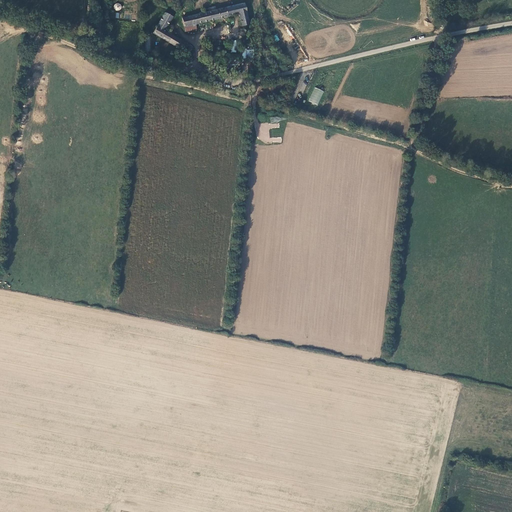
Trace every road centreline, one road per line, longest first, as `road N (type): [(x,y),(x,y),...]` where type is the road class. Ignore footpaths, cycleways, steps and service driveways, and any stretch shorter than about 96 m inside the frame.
road 1 (unclassified): [(511,25),(257,81),(222,80),(200,62)]
road 2 (track): [(171,66),(105,56),(100,0)]
